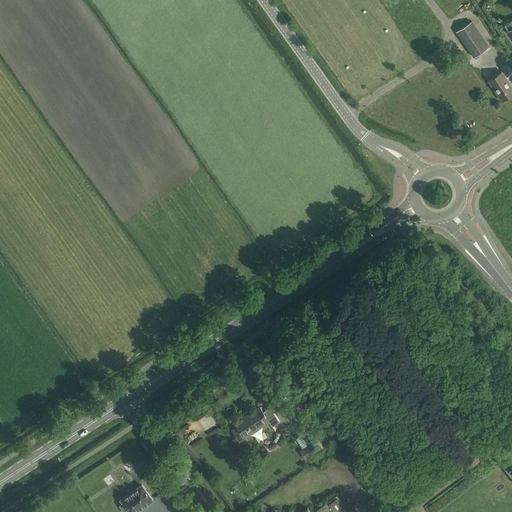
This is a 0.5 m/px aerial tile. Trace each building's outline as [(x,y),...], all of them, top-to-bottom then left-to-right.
[(456,32),(474,58),(490,47),(473,21),(456,32)] [(511,85),(502,71),(489,81),(502,101),(511,94),(511,85)] [(300,401),(294,404),(286,410),(300,431),(308,425),(303,417),(308,414),(300,401)] [(239,440),(269,421),(273,426),(280,422),(271,407),(263,412),(260,407),(249,415),(249,416),(237,425),(238,427),(233,430),(239,440)] [(311,432),(304,437),(307,442),(311,448),(304,453),(308,460),(316,455),(323,450),(317,441),(311,432)] [(115,483),(117,485),(128,478),(122,469),(104,480),(108,487),(115,483)] [(135,511),(144,506),(153,500),(152,499),(144,488),(143,486),(142,485),(141,486),(122,499),(121,500),(122,500),(124,504),(121,506),(124,511),(128,511),(129,511),(135,511)] [(301,511),(350,511),(337,495),(314,511),(311,511),(308,507),(301,511)] [(368,501),(376,510),(380,506),(373,498),(368,501)]
